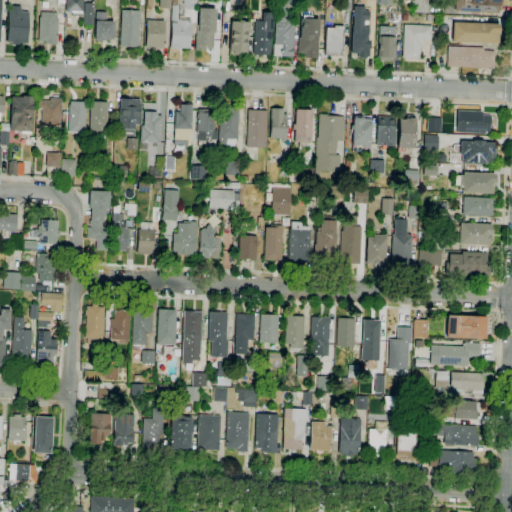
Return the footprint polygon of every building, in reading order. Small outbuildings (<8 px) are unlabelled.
[(81,16),(71,15),(72,11),(65,11),(65,0),(82,0),(82,12),(81,16)] [(170,0),(170,8),(158,7),(158,0),(170,0)] [(194,10),(194,0),(182,0),(182,9),(194,10)] [(292,57),(272,56),(272,44),(273,44),(275,19),(274,19),(275,0),(296,0),(296,9),(289,8),(289,11),(292,14),(292,20),(290,20),(290,23),(294,23),(292,48),(293,48),(292,57)] [(350,0),(350,11),(341,11),(341,0),(350,0)] [(427,0),(427,14),(413,13),(413,0),(427,0)] [(498,13),(453,11),(453,0),(499,0),(499,6),(498,6),(498,13)] [(92,24),(83,24),(84,3),(94,3),(92,24)] [(196,25),(196,33),(190,33),(189,49),(180,48),(180,49),(170,49),(171,5),(178,5),(177,20),(190,20),(190,23),(196,23),(196,25)] [(21,44),(11,44),(11,43),(6,43),(8,11),(11,11),(11,6),(20,6),(20,11),(28,12),(27,44),(21,43),(21,44)] [(367,57),(357,57),(357,54),(350,53),(351,26),(353,27),(353,6),(364,6),(364,10),(369,11),(368,20),(363,20),(363,27),(369,27),(368,34),(367,34),(366,40),(369,40),(369,49),(367,49),(367,57)] [(198,8),(215,9),(215,27),(214,27),(214,33),(213,33),(212,46),(212,49),(205,49),(205,50),(195,50),(196,33),(196,25),(197,25),(198,8)] [(138,48),(119,47),(121,10),(139,11),(138,48)] [(56,44),(45,44),(45,41),(37,41),(39,17),(40,17),(40,12),(56,13),(56,18),(58,18),(56,44)] [(104,41),(94,40),(95,12),(106,12),(106,21),(113,22),(112,40),(104,39),(104,41)] [(269,56),(252,55),(254,20),(261,21),(262,12),(272,12),(269,56)] [(317,58),(304,57),(304,53),(297,53),(299,17),(319,18),(317,58)] [(240,55),(233,54),(233,53),(228,52),(230,21),(237,21),(237,20),(241,21),(241,22),(248,22),(246,53),(240,53),(240,55)] [(152,49),(146,49),(146,48),(146,21),(164,21),(163,48),(152,48),(152,49)] [(497,44),(451,42),(452,22),(499,24),(499,34),(497,34),(497,44)] [(419,58),(402,58),(403,25),(430,26),(430,41),(422,41),(422,47),(419,47),(419,58)] [(341,56),(324,55),(326,28),(333,28),(333,26),(343,27),(341,56)] [(391,62),(378,61),(379,57),(377,57),(378,26),(393,27),(392,57),(391,62)] [(494,68),(446,66),(447,47),(483,48),(483,50),(495,51),(494,68)] [(31,132),(9,131),(11,97),(22,97),(22,96),(33,96),(31,132)] [(60,114),(41,114),(41,109),(38,109),(38,100),(49,100),(49,98),(61,98),(60,114)] [(133,136),(119,135),(119,129),(117,129),(119,98),(140,99),(139,125),(134,125),(134,130),(133,130),(133,136)] [(84,132),(67,132),(68,104),(69,104),(70,101),(85,102),(84,132)] [(106,131),(89,130),(90,102),(106,102),(106,131)] [(189,146),(187,146),(187,140),(173,139),(174,111),(178,112),(179,104),(191,105),(189,146)] [(225,148),(217,148),(219,108),(238,109),(237,139),(234,139),(234,147),(226,147),(225,148)] [(285,141),(282,141),(283,139),(269,138),(270,108),(283,109),(282,114),(286,114),(285,141)] [(214,147),(197,147),(197,130),(196,130),(197,109),(214,110),(213,130),(216,130),(216,140),(215,140),(214,147)] [(265,148),(246,147),(247,110),(267,111),(265,148)] [(309,143),(293,142),(294,130),(291,130),(292,124),(294,124),(295,110),(311,110),(309,143)] [(489,134),(455,132),(456,110),(481,112),(481,115),(490,116),(489,134)] [(160,143),(139,143),(140,126),(142,126),(143,111),(156,112),(156,116),(161,116),(160,143)] [(340,185),(332,185),(333,172),(315,172),(318,114),(329,114),(328,116),(343,117),(342,140),(336,140),(335,155),(339,155),(339,167),(334,166),(334,171),(340,171),(340,185)] [(393,146),(375,145),(377,116),(394,117),(393,146)] [(362,146),(351,145),(352,130),(349,130),(350,125),(352,125),(353,118),(370,119),(369,123),(370,123),(369,149),(362,148),(362,146)] [(405,152),(397,152),(397,148),(396,148),(397,120),(404,120),(404,118),(415,119),(414,149),(405,148),(405,152)] [(440,132),(426,131),(427,118),(441,118),(440,132)] [(0,131),(0,123),(8,124),(8,132),(0,131)] [(0,131),(8,132),(8,145),(0,145),(0,131)] [(437,149),(422,148),(423,135),(438,136),(437,149)] [(136,150),(126,149),(127,138),(137,139),(136,150)] [(480,164),(460,163),(461,155),(459,155),(459,141),(472,142),(472,140),(484,140),(483,142),(493,143),(493,151),(494,151),(493,163),(480,163),(480,164)] [(60,167),(45,167),(46,152),(61,153),(60,167)] [(162,167),(155,167),(156,157),(163,157),(162,167)] [(74,177),(60,176),(61,159),(75,160),(74,177)] [(383,173),(370,173),(370,160),(383,160),(383,173)] [(239,176),(224,174),(225,161),(240,162),(239,176)] [(23,176),(7,175),(8,162),(24,163),(23,176)] [(126,177),(112,177),(112,165),(126,166),(126,177)] [(205,180),(190,179),(190,165),(206,166),(205,180)] [(161,178),(149,177),(149,167),(162,168),(161,178)] [(312,182),(294,181),(295,168),(313,169),(312,182)] [(417,171),(403,170),(402,183),(417,184),(417,171)] [(491,194),(461,192),(461,186),(453,186),(454,176),(459,176),(459,175),(462,175),(462,172),(495,174),(495,184),(492,184),(491,194)] [(264,185),(255,185),(255,176),(264,176),(264,185)] [(175,221),(161,220),(164,189),(178,191),(175,221)] [(289,215),(270,214),(271,189),(290,189),(289,215)] [(351,203),(365,203),(366,189),(351,189),(351,203)] [(216,216),(207,216),(209,190),(234,191),(233,193),(239,193),(238,205),(233,205),(233,210),(216,209),(216,216)] [(106,251),(95,251),(95,241),(94,239),(86,239),(86,227),(90,227),(89,225),(89,221),(90,220),(91,217),(89,217),(90,208),(88,208),(88,191),(109,192),(108,211),(104,210),(104,217),(103,217),(102,222),(101,222),(101,227),(104,227),(104,228),(107,228),(106,251)] [(491,216),(461,215),(462,197),(492,198),(491,216)] [(391,215),(380,215),(381,198),(393,199),(391,215)] [(135,217),(126,216),(126,211),(123,211),(124,204),(127,204),(128,201),(135,201),(135,204),(135,217)] [(446,216),(436,216),(436,202),(447,203),(446,216)] [(416,219),(407,218),(408,205),(417,206),(416,219)] [(314,225),(306,225),(307,209),(315,209),(314,225)] [(9,243),(0,242),(1,231),(0,230),(0,213),(3,214),(3,210),(9,211),(8,214),(17,215),(16,232),(10,231),(9,243)] [(127,250),(109,249),(112,213),(121,214),(121,222),(125,222),(125,228),(128,228),(127,250)] [(358,264),(338,264),(340,231),(342,232),(342,216),(356,216),(356,226),(360,227),(358,264)] [(409,266),(390,265),(392,234),(393,234),(394,219),(406,220),(405,235),(411,235),(409,266)] [(56,245),(39,244),(39,238),(33,238),(34,229),(37,229),(38,226),(40,226),(40,220),(57,221),(57,230),(59,231),(59,237),(56,236),(56,245)] [(333,265),(314,264),(315,253),(313,253),(314,244),(315,244),(315,232),(319,232),(320,220),(335,221),(335,234),(336,234),(335,243),(334,243),(333,265)] [(195,256),(184,255),(184,254),(171,253),(172,233),(176,234),(177,223),(182,223),(182,221),(197,222),(195,256)] [(308,263),(287,262),(289,228),(290,228),(290,222),(301,222),(301,226),(308,227),(308,230),(309,230),(308,263)] [(489,245),(458,244),(459,223),(490,224),(489,245)] [(281,261),(263,260),(264,227),(273,227),(273,226),(282,226),(281,261)] [(218,258),(198,257),(199,230),(202,228),(205,228),(209,231),(208,233),(213,233),(212,239),(219,239),(218,258)] [(153,251),(135,250),(137,229),(154,231),(153,251)] [(255,260),(237,259),(238,235),(256,236),(255,260)] [(384,265),(365,264),(366,237),(372,237),(372,235),(385,235),(385,238),(386,238),(384,265)] [(443,250),(429,249),(430,239),(444,240),(443,250)] [(35,250),(22,249),(22,241),(36,241),(35,250)] [(440,266),(417,264),(418,250),(441,251),(440,266)] [(488,278),(444,275),(445,263),(447,263),(448,254),(461,255),(461,252),(485,253),(485,266),(489,266),(488,278)] [(54,281),(38,281),(38,274),(35,274),(35,257),(37,257),(37,253),(47,254),(47,257),(55,258),(55,266),(57,266),(57,273),(55,272),(54,281)] [(19,290),(2,289),(3,272),(20,273),(19,290)] [(34,292),(20,291),(21,276),(35,278),(34,292)] [(60,311),(49,311),(49,306),(40,306),(41,293),(61,294),(60,311)] [(100,345),(86,344),(86,338),(84,338),(85,316),(84,315),(84,311),(86,310),(86,306),(91,306),(91,304),(97,304),(97,307),(103,307),(102,339),(100,339),(100,345)] [(145,345),(131,345),(132,312),(140,312),(140,308),(151,309),(150,334),(146,334),(145,345)] [(3,367),(0,367),(0,309),(10,310),(9,331),(2,330),(1,338),(5,338),(3,367)] [(172,346),(158,346),(158,344),(155,344),(157,310),(175,310),(174,345),(172,345),(172,346)] [(127,343),(120,343),(120,340),(109,340),(110,319),(114,319),(114,311),(129,312),(127,343)] [(191,363),(181,362),(183,311),(201,312),(199,361),(191,361),(191,363)] [(52,321),(37,320),(37,312),(53,313),(52,321)] [(226,357),(209,356),(210,342),(207,342),(208,312),(226,313),(225,340),(227,340),(226,357)] [(253,340),(247,340),(246,354),(233,354),(235,313),(254,314),(253,340)] [(276,343),(258,342),(259,314),(278,315),(276,343)] [(484,339),(445,337),(446,315),(485,317),(484,339)] [(302,349),(289,348),(289,344),(284,344),(285,316),(303,317),(302,349)] [(28,364),(10,363),(12,317),(24,318),(23,330),(30,330),(28,364)] [(327,356),(313,356),(313,346),(309,345),(310,317),(328,318),(327,356)] [(353,347),(335,347),(336,318),(354,319),(353,347)] [(360,360),(362,319),(379,320),(377,361),(360,360)] [(426,338),(412,337),(413,320),(427,321),(426,338)] [(406,370),(387,369),(389,339),(396,339),(397,327),(411,328),(410,343),(408,343),(406,370)] [(52,363),(36,362),(37,343),(38,331),(50,331),(50,339),(55,339),(55,344),(56,344),(56,355),(52,355),(52,363)] [(421,348),(414,347),(415,340),(422,341),(421,348)] [(467,366),(429,365),(430,345),(462,346),(462,342),(480,343),(479,359),(467,358),(467,366)] [(153,364),(140,363),(141,350),(154,351),(153,364)] [(280,368),(267,368),(268,352),(281,353),(280,368)] [(306,376),(295,376),(297,355),(307,356),(306,376)] [(256,372),(243,371),(244,357),(256,358),(256,372)] [(428,367),(414,367),(414,359),(428,359),(428,367)] [(230,378),(216,378),(217,362),(231,363),(230,378)] [(356,379),(346,378),(348,365),(357,366),(356,379)] [(117,380),(103,379),(104,367),(117,368),(117,380)] [(102,381),(83,380),(83,371),(103,371),(102,381)] [(448,392),(432,391),(432,387),(435,387),(436,371),(447,371),(447,379),(448,379),(448,392)] [(482,394),(472,394),(472,390),(449,389),(450,372),(482,374),(482,394)] [(204,386),(191,386),(192,373),(205,373),(204,386)] [(111,400),(97,399),(98,382),(111,383),(111,400)] [(315,391),(327,390),(327,382),(315,382),(315,391)] [(141,397),(130,396),(130,384),(142,384),(141,397)] [(170,396),(157,395),(158,385),(171,386),(170,396)] [(197,401),(184,400),(185,387),(198,387),(197,401)] [(226,402),(213,402),(213,387),(227,387),(226,402)] [(255,407),(243,407),(243,401),(237,401),(238,393),(234,393),(234,390),(243,390),(244,390),(256,390),(255,407)] [(282,403),(271,403),(271,398),(274,398),(274,390),(283,390),(282,403)] [(311,405),(301,405),(302,400),(295,400),(295,392),(302,392),(311,392),(311,405)] [(366,410),(353,410),(354,396),(366,396),(366,410)] [(395,410),(383,409),(383,397),(395,397),(395,410)] [(423,411),(412,411),(413,398),(424,399),(423,411)] [(339,419),(329,418),(331,400),(336,401),(336,407),(340,407),(339,419)] [(476,420),(454,419),(455,413),(449,412),(449,401),(475,402),(475,403),(479,403),(479,412),(477,412),(476,420)] [(158,448),(140,447),(142,418),(151,419),(151,408),(163,409),(161,435),(159,435),(158,448)] [(294,450),(287,450),(287,449),(281,449),(283,408),(305,409),(305,420),(304,420),(302,450),(295,449),(294,450)] [(246,452),(236,451),(236,449),(225,448),(226,412),(248,413),(246,452)] [(99,445),(88,444),(90,413),(110,414),(108,436),(104,436),(104,442),(99,442),(99,445)] [(25,441),(7,440),(8,416),(13,417),(13,414),(20,415),(20,417),(25,417),(24,433),(26,433),(25,441)] [(122,446),(112,445),(114,414),(133,415),(132,443),(123,443),(122,446)] [(275,453),(260,452),(260,449),(253,448),(255,414),(277,415),(275,453)] [(435,424),(423,423),(423,414),(436,415),(435,424)] [(189,449),(178,449),(173,449),(173,448),(168,448),(170,415),(183,416),(183,417),(191,417),(190,423),(192,424),(191,434),(190,434),(189,449)] [(218,451),(201,450),(201,449),(196,449),(198,415),(220,416),(218,451)] [(50,454),(32,453),(34,416),(52,418),(50,454)] [(352,457),(344,456),(344,454),(338,453),(340,418),(360,420),(358,454),(352,454),(352,457)] [(321,451),(317,451),(317,450),(309,450),(310,421),(324,421),(324,427),(330,427),(329,450),(321,450),(321,451)] [(477,446),(443,444),(443,436),(435,436),(436,425),(449,426),(449,425),(476,426),(475,434),(477,434),(477,446)] [(379,457),(371,457),(372,452),(367,452),(368,429),(386,430),(384,453),(380,453),(379,457)] [(415,459),(405,458),(405,456),(396,456),(397,433),(416,434),(415,459)] [(435,450),(421,448),(422,437),(435,438),(435,450)] [(471,471),(437,469),(437,467),(429,466),(430,452),(438,452),(438,450),(473,452),(472,459),(477,459),(476,469),(472,468),(471,471)] [(14,489),(3,488),(4,480),(8,480),(9,464),(34,465),(34,470),(37,471),(36,482),(15,480),(14,489)] [(132,511),(89,511),(90,496),(133,498),(132,511)]
